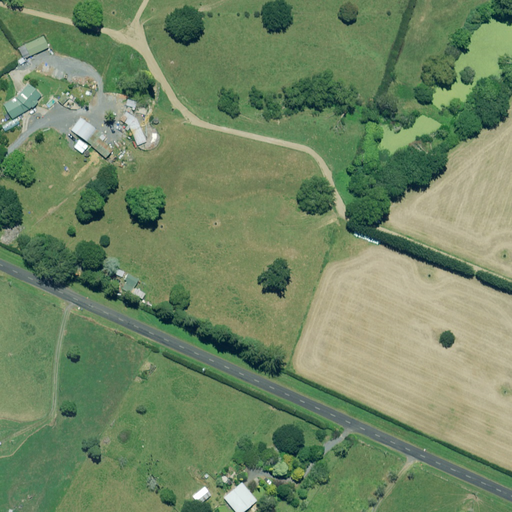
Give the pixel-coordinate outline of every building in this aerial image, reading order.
[(49,48),(44,37),(25,46),(30,56),(49,48)] [(12,119),(29,109),(41,96),(28,84),(16,98),(4,105),(12,119)] [(130,129),(138,146),(146,142),(136,119),(126,113),(124,116),(123,116),(120,120),(128,125),(125,129),(128,132),(130,129)] [(81,118),(71,130),(92,147),(107,158),(113,150),(99,138),(102,134),(81,118)] [(139,279),(128,274),(125,280),(127,282),(122,290),(131,294),(139,279)] [(243,456),(240,452),(234,458),(242,466),(247,460),(243,456)] [(242,511),(256,501),(241,483),(224,498),(235,511),(242,511)] [(210,495),(205,488),(193,497),(198,504),(210,495)]
